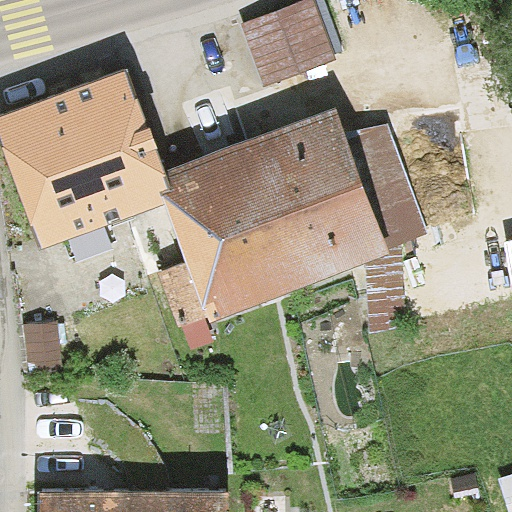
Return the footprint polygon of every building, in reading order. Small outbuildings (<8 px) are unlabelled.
[(281,0),(241,17),(268,79),(352,43),(333,0),(281,0)] [(109,81),(0,120),(0,137),(35,233),(149,191),(109,81)] [(165,177),(208,295),(364,238),(321,120),(165,177)] [(511,285),(511,229),(502,232),(511,285)] [(243,511),(243,490),(43,493),(43,511),(243,511)]
